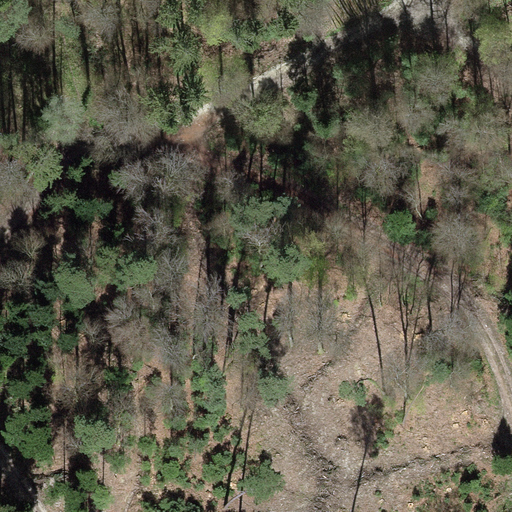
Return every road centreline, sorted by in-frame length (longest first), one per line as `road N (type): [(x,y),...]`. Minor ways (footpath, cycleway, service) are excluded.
road 1 (track): [(0,222),(87,154),(121,143),(150,145),(434,9),(428,0)]
road 2 (track): [(150,145),(326,202),(420,252),(464,298),(511,390)]
